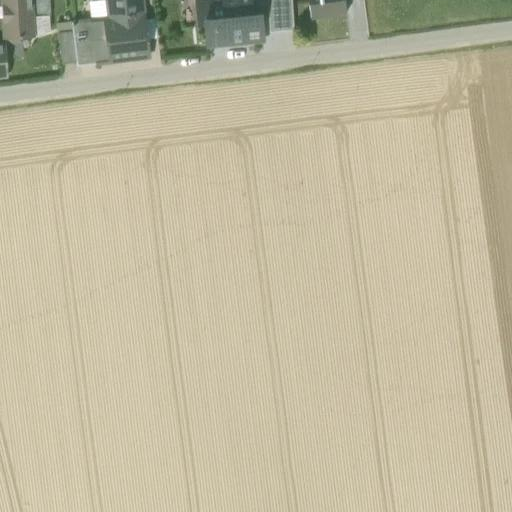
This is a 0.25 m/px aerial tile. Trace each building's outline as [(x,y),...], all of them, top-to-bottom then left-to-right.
[(19,37),(33,36),(32,17),(31,0),(2,0),(5,37),(19,37)] [(31,0),(32,17),(49,16),(50,16),(49,0),(31,0)] [(91,20),(110,18),(107,0),(88,2),(91,20)] [(107,0),(110,18),(115,62),(148,58),(141,0),(107,0)] [(204,23),(207,46),(264,41),(261,8),(252,9),(251,0),(209,0),(196,1),(198,24),(204,23)] [(266,0),(269,32),(293,30),(291,0),(266,0)] [(307,0),(310,18),(345,14),(343,0),(307,0)] [(49,16),(32,17),(33,36),(50,32),(49,16)] [(95,64),(115,62),(110,18),(91,20),(89,20),(95,64)] [(72,23),(73,32),(76,62),(77,67),(95,64),(89,20),(72,23)] [(73,32),(72,23),(57,24),(58,34),(73,32)] [(61,64),(76,62),(73,32),(58,34),(61,64)] [(20,58),(19,37),(5,37),(5,43),(6,43),(7,59),(20,58)]
